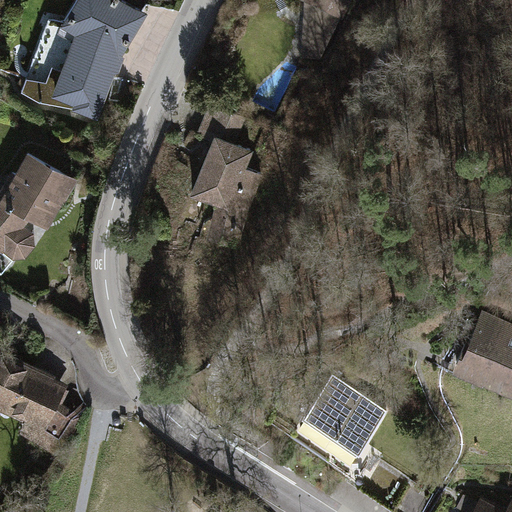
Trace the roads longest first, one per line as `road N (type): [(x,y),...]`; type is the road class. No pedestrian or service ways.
road 1 (residential): [(198,0),(119,179),(106,229),(111,314),(139,377)]
road 2 (track): [(242,338),(413,0)]
road 3 (residential): [(139,377),(166,414),(307,511)]
road 4 (residential): [(0,301),(72,338),(96,386),(112,393),(139,377)]
road 5 (track): [(112,393),(81,511)]
